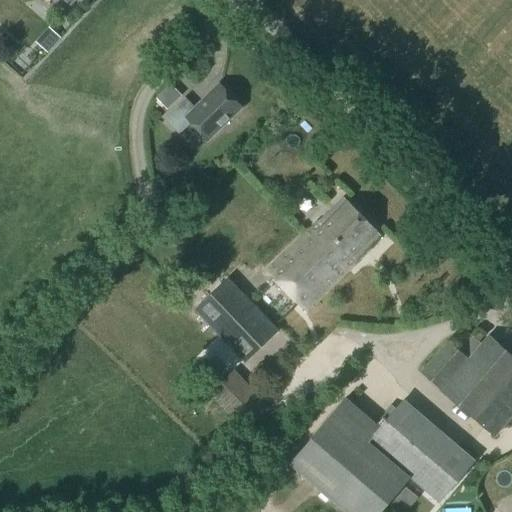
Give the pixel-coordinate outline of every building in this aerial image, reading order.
[(60,38),(51,30),(38,45),(47,53),(60,38)] [(206,142),(241,109),(219,86),(194,111),(184,100),(164,120),(179,136),(190,125),(206,142)] [(201,172),(207,178),(216,169),(210,163),(201,172)] [(266,274),(305,313),(381,239),(343,201),(266,274)] [(243,365),(256,353),(277,333),(226,281),(193,313),(217,338),(243,365)] [(481,347),(466,334),(453,348),(448,344),(421,376),(496,439),(511,419),(511,358),(489,339),(481,347)] [(475,340),(480,344),(485,338),(480,334),(475,340)] [(243,431),(267,409),(233,373),(210,396),(243,431)] [(289,466),(343,511),(381,511),(410,479),(439,504),(474,463),(403,402),(379,430),(344,401),(289,466)]
